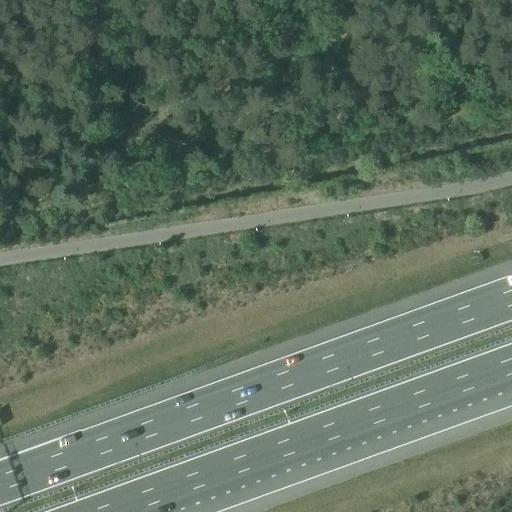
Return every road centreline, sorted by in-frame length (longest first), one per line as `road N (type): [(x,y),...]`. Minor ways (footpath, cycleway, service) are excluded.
road 1 (motorway): [(511,298),(0,484)]
road 2 (motorway): [(114,511),(511,367)]
